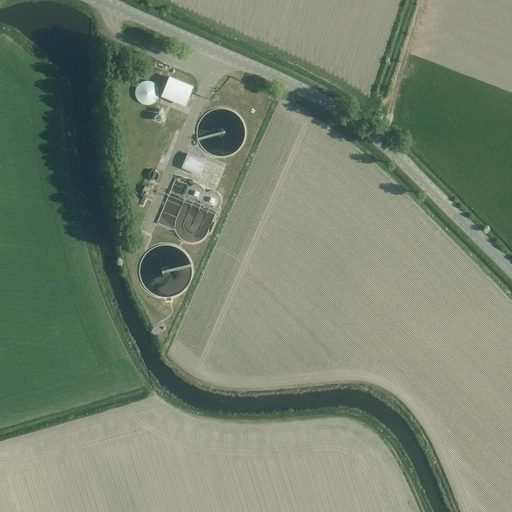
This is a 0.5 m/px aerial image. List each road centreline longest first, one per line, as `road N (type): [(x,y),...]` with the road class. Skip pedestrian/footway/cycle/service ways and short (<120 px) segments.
road 1 (tertiary): [(511,271),(395,154),(341,112),(99,0)]
road 2 (track): [(380,141),(422,0)]
